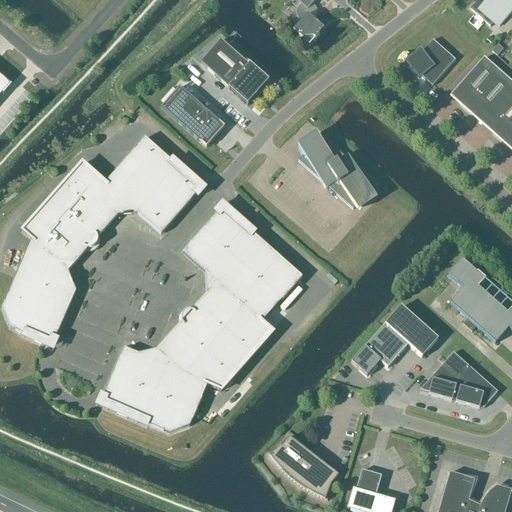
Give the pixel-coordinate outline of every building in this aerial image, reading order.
[(293,0),(300,6),(297,9),(296,13),(296,17),(298,20),(301,23),(292,33),(309,48),(323,31),(307,16),(306,11),(316,0),(293,0)] [(511,13),(511,0),(487,0),(482,6),(478,2),(470,11),(491,29),(495,24),(500,29),(511,13)] [(476,29),(480,24),(475,20),(471,24),(476,29)] [(220,42),(218,44),(200,65),(229,90),(228,91),(247,108),(268,84),(249,67),(248,67),(220,42)] [(406,63),(419,79),(421,78),(432,88),(455,62),(432,42),(421,54),(420,53),(406,63)] [(497,46),(491,52),(496,57),(502,50),(497,46)] [(449,98),(466,113),(500,74),(484,59),(449,98)] [(466,113),(483,128),(511,94),(511,84),(500,74),(466,113)] [(0,79),(0,99),(10,88),(0,79)] [(206,149),(224,130),(179,88),(161,109),(206,149)] [(511,94),(483,128),(499,143),(511,128),(511,94)] [(511,128),(499,143),(511,153),(511,128)] [(354,167),(347,157),(345,159),(320,137),(312,147),(308,144),(299,150),(303,157),(298,162),(319,180),(326,191),(328,189),(353,210),(361,201),(365,204),(374,197),(370,191),(375,185),(354,167)] [(144,140),(104,185),(117,217),(138,216),(160,236),(201,191),(144,140)] [(22,233),(31,242),(67,273),(117,217),(104,185),(82,165),(22,233)] [(261,324),(301,280),(222,210),(182,255),(204,275),(206,296),(261,324)] [(31,242),(2,310),(9,330),(51,348),(75,293),(67,273),(31,242)] [(476,275),(461,261),(448,277),(463,290),(449,305),(495,345),(508,330),(511,333),(511,309),(507,315),(478,289),(485,281),(477,274),(476,275)] [(498,290),(493,296),(502,304),(507,298),(498,290)] [(273,334),(261,324),(206,296),(188,316),(186,315),(184,315),(183,317),(183,319),(184,321),(156,352),(207,387),(221,393),(273,334)] [(401,308),(351,364),(366,379),(380,363),(387,369),(407,347),(422,359),(438,341),(401,308)] [(189,428),(207,387),(156,352),(138,356),(124,350),(100,406),(169,436),(189,428)] [(433,377),(420,392),(428,394),(428,397),(451,404),(452,400),(456,402),(455,405),(479,411),(480,408),(484,409),(483,409),(484,410),(498,394),(453,354),(453,355),(447,362),(439,371),(433,377)] [(316,497),(327,502),(328,502),(325,501),(331,486),(338,477),(316,460),(317,458),(316,456),(314,455),(312,455),(310,456),(289,439),(282,448),(269,457),(267,455),(275,465),(284,475),(294,483),(304,490),(316,497)] [(381,478),(361,472),(350,511),(391,511),(395,503),(375,497),(381,478)] [(460,478),(449,475),(438,511),(505,511),(511,493),(505,491),(496,488),(489,494),(484,500),(480,507),(479,508),(468,503),(474,482),(460,478)]
